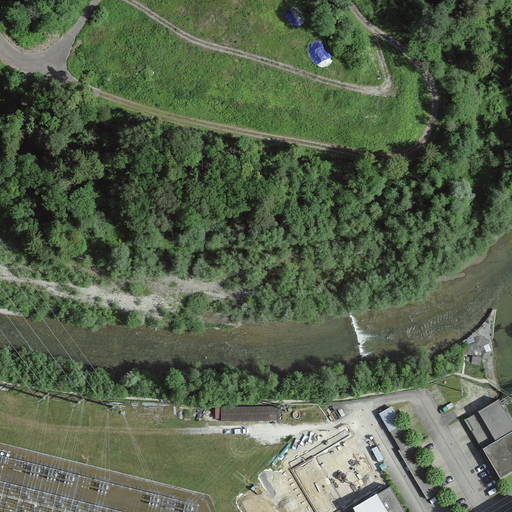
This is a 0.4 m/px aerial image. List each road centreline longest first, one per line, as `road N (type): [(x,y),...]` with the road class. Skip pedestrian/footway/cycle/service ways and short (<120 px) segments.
road 1 (track): [(53,53),(81,84),(155,110),(399,157),(433,129),(433,85),(422,65),(348,0)]
road 2 (track): [(0,413),(60,427),(201,431),(371,420)]
road 3 (track): [(119,0),(182,37),(350,89),(386,92),(393,83),(374,30)]
